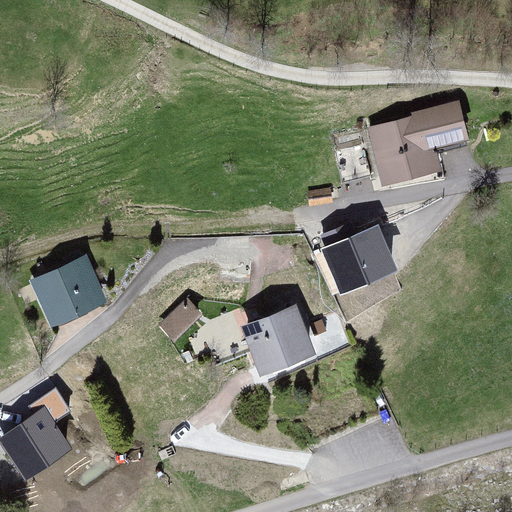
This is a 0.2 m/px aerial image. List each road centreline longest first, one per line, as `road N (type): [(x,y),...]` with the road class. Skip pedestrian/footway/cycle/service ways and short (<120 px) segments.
road 1 (unclassified): [(511,87),(306,80),(107,0)]
road 2 (track): [(302,221),(98,229),(0,257)]
road 3 (residential): [(199,246),(166,258),(124,310),(0,406)]
road 4 (residential): [(266,511),(511,437)]
road 5 (residential): [(511,180),(302,221)]
